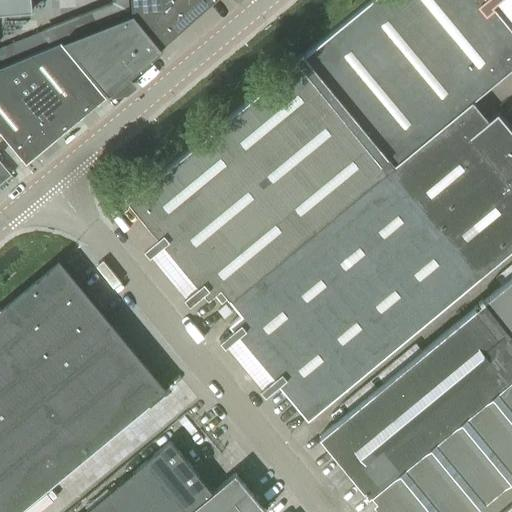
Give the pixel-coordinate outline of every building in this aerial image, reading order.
[(0,0),(0,11),(32,9),(31,0),(0,0)] [(511,133),(495,113),(486,119),(470,99),(511,64),(511,0),(370,0),(128,202),(209,298),(221,288),(242,313),(229,323),(308,417),(511,248),(511,133)] [(131,0),(133,12),(160,47),(213,0),(131,0)] [(64,39),(108,92),(160,47),(133,12),(64,39)] [(0,129),(26,161),(105,94),(60,40),(0,64),(0,129)] [(0,183),(12,173),(0,158),(0,183)] [(166,385),(97,301),(61,257),(0,307),(0,511),(12,511),(22,504),(28,511),(32,511),(39,506),(31,497),(166,385)] [(373,497),(375,499),(511,386),(511,263),(496,277),(501,283),(473,306),(421,348),(416,342),(339,405),(345,412),(321,432),(368,491),(371,488),(376,495),(373,497)] [(219,311),(223,318),(232,312),(227,305),(219,311)] [(511,386),(375,499),(385,511),(464,511),(511,473),(511,386)] [(171,438),(80,511),(261,511),(267,508),(235,470),(213,488),(171,438)] [(511,511),(511,502),(499,511),(511,511)]
